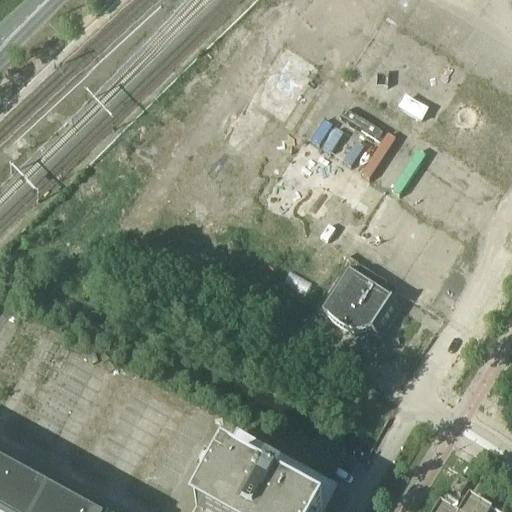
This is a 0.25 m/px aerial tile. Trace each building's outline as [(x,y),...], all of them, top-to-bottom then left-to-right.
[(347,275),(343,273),(316,314),(328,322),(336,330),(344,335),(352,339),(356,339),(362,339),(371,336),(371,335),(381,342),(401,311),(391,304),(397,295),(353,266),(347,275)] [(196,511),(327,511),(335,499),(234,444),(213,482),(208,479),(198,496),(203,499),(196,511)] [(476,475),(470,471),(466,477),(472,481),(476,475)] [(0,511),(68,511),(0,474),(0,511)] [(460,497),(469,485),(459,478),(451,491),(460,497)]
